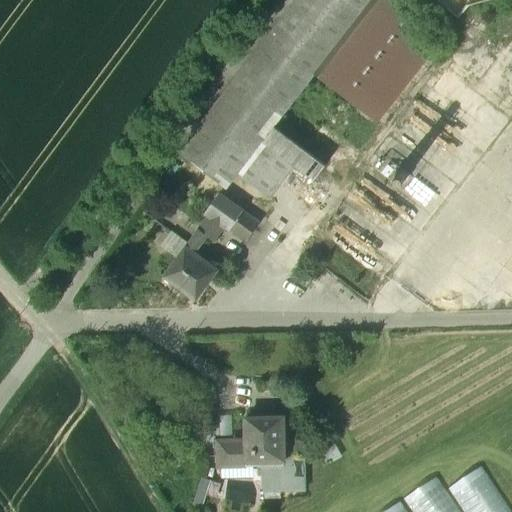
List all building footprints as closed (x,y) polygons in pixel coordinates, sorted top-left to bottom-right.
[(295,0),(178,152),(226,188),(238,173),(263,141),(274,127),(314,74),(371,0),(295,0)] [(376,0),(371,0),(314,74),(378,123),(438,47),(376,0)] [(376,0),(395,13),(405,0),(376,0)] [(324,165),(274,127),(263,141),(313,180),(324,165)] [(293,166),(263,141),(238,173),(269,197),(293,166)] [(166,192),(157,204),(152,211),(161,218),(175,198),(166,192)] [(259,222),(219,193),(195,227),(198,229),(208,236),(214,241),(224,227),(229,231),(230,230),(246,241),(259,222)] [(198,229),(186,246),(163,276),(195,300),(218,269),(195,253),(208,236),(198,229)] [(283,417),(245,418),(246,441),(232,441),(232,467),(263,466),(264,491),(304,490),(303,458),(284,459),(283,417)] [(232,467),(232,441),(218,441),(218,467),(232,467)] [(333,445),(320,452),(327,464),(340,457),(333,445)] [(448,487),(442,476),(380,511),(511,511),(511,490),(494,460),(448,487)]
